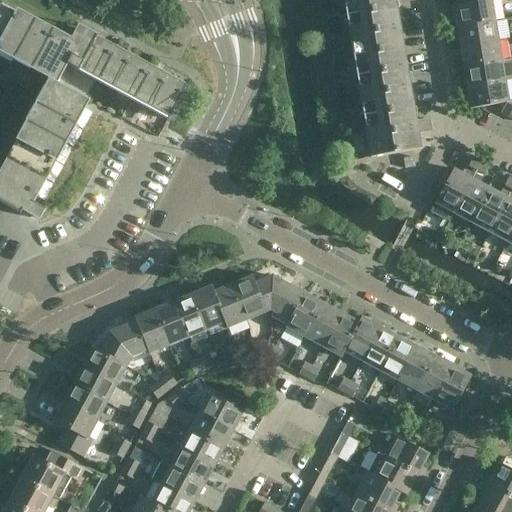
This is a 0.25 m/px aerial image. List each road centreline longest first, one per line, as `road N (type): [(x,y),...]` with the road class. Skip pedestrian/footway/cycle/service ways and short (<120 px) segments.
road 1 (residential): [(511,361),(186,188)]
road 2 (residential): [(0,369),(25,330),(136,271),(186,188)]
road 3 (residential): [(186,188),(236,75),(219,0)]
road 4 (residential): [(511,159),(453,129),(428,0)]
